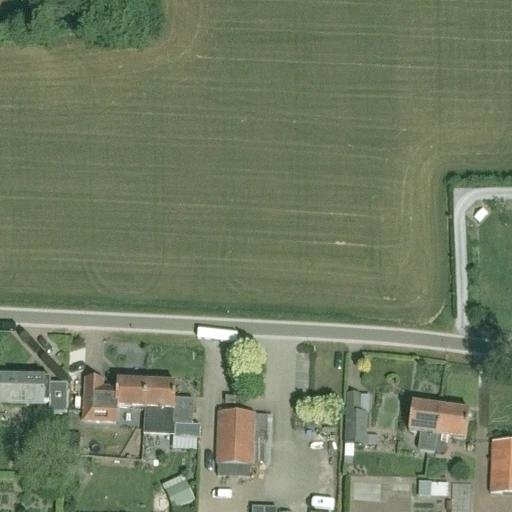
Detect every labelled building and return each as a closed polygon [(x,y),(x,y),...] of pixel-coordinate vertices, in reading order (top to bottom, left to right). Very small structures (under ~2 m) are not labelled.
[(51,381),(0,380),(0,404),(50,405),(51,381)] [(117,382),(117,390),(103,389),(104,382),(85,381),(83,425),(117,427),(118,409),(146,410),(147,384),(117,382)] [(64,384),(51,384),(50,398),(64,398),(64,384)] [(147,384),(146,410),(144,433),(174,434),(174,428),(193,429),(195,401),(176,401),(177,385),(147,384)] [(346,395),(345,447),(344,459),(353,459),(353,448),(367,448),(368,415),(359,415),(360,396),(346,395)] [(438,437),(442,410),(413,406),(410,434),(420,435),(418,454),(428,455),(435,456),(438,437)] [(438,437),(435,456),(443,457),(448,447),(449,439),(467,441),(471,413),(442,410),(438,437)] [(253,469),(256,416),(220,414),(217,468),(253,469)] [(81,442),(68,442),(67,457),(80,458),(81,442)] [(511,445),(493,445),(491,496),(511,497),(511,445)] [(80,460),(69,471),(83,485),(93,474),(80,460)] [(174,511),(195,502),(186,484),(165,493),(174,511)] [(430,501),(431,485),(420,484),(419,500),(430,501)]
